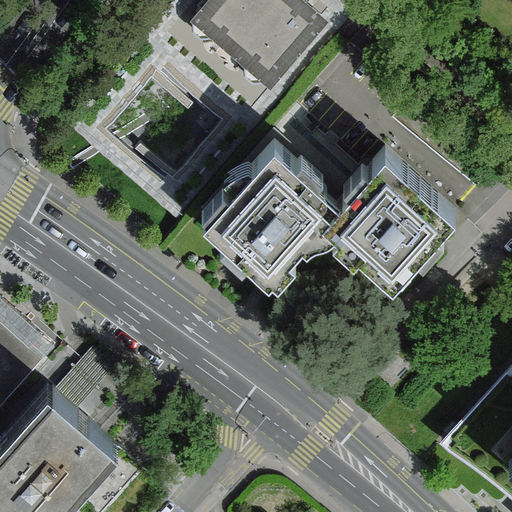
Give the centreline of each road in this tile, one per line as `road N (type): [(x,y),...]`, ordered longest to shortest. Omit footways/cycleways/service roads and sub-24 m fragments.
road 1 (secondary): [(222,358),(0,197)]
road 2 (secondary): [(411,511),(222,358)]
road 3 (residential): [(222,358),(230,436),(218,478),(187,511)]
